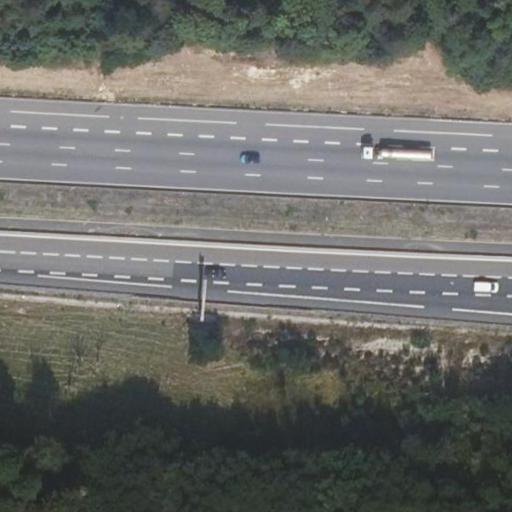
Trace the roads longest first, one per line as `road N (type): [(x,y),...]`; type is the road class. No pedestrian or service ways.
road 1 (trunk): [(0,252),(511,281)]
road 2 (trunk): [(511,172),(0,150)]
